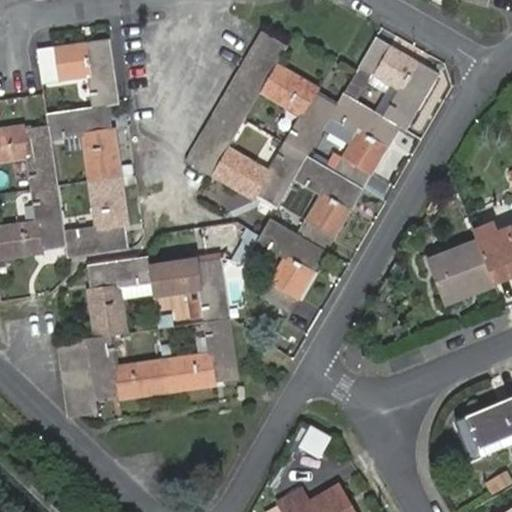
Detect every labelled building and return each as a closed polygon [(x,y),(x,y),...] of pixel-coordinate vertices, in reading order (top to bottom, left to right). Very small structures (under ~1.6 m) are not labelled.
[(281,60),(289,47),(263,33),(255,46),(281,60)] [(400,127),(408,132),(442,74),(376,35),(357,69),(372,77),(396,91),(381,116),(400,127)] [(86,41),(37,49),(42,85),(91,78),(95,104),(109,102),(119,101),(111,41),(86,45),(86,41)] [(281,60),(255,46),(247,59),(273,73),(280,62),(281,60)] [(273,73),(247,59),(240,71),(266,86),(273,73)] [(332,115),(339,104),(319,92),(322,87),(280,62),(273,73),(266,86),(262,93),(300,115),(284,141),(309,156),(324,128),(332,115)] [(372,77),(357,69),(345,94),(358,102),(372,77)] [(266,86),(240,71),(232,84),(258,99),(262,93),(266,86)] [(258,99),(232,84),(224,97),(251,112),(258,99)] [(334,171),(362,188),(400,127),(381,116),(358,102),(345,94),(339,104),(332,115),(359,131),(351,144),(334,171)] [(251,112),(224,97),(217,110),(242,125),(251,112)] [(109,102),(95,104),(46,112),(48,126),(49,136),(81,132),(89,183),(124,177),(116,127),(112,127),(109,102)] [(242,125),(217,110),(209,123),(235,138),(242,125)] [(332,115),(324,128),(351,144),(359,131),(332,115)] [(235,138),(209,123),(202,136),(227,151),(230,146),(235,138)] [(24,125),(0,128),(0,164),(29,160),(33,192),(57,188),(49,136),(48,126),(25,129),(24,125)] [(227,151),(202,136),(194,149),(220,164),(227,151)] [(230,146),(227,151),(220,164),(211,177),(254,202),(257,198),(276,210),(295,179),(309,156),(284,141),(269,168),(230,146)] [(220,164),(194,149),(186,162),(211,177),(220,164)] [(297,233),(325,250),(362,188),(334,171),(309,156),(295,179),(320,194),(297,233)] [(66,250),(67,259),(129,248),(127,225),(131,225),(124,177),(89,183),(95,229),(63,234),(66,250)] [(37,222),(0,227),(0,263),(44,257),(44,253),(66,250),(63,234),(57,188),(33,192),(37,222)] [(300,292),(325,250),(297,233),(272,218),(261,236),(259,239),(282,252),(257,297),(291,316),(303,295),(300,292)] [(500,228),(475,237),(476,240),(493,284),(511,276),(511,229),(502,233),(500,228)] [(261,236),(248,230),(242,239),(254,248),(259,239),(261,236)] [(475,292),(493,284),(476,240),(426,260),(442,298),(467,288),(466,286),(472,284),(475,292)] [(150,264),(149,257),(87,265),(91,288),(86,289),(92,339),(115,337),(127,335),(128,335),(128,333),(123,298),(121,285),(152,281),(150,264)] [(209,323),(231,320),(225,286),(222,259),(199,263),(199,258),(150,264),(152,281),(155,294),(155,298),(187,293),(190,318),(207,315),(209,323)] [(152,281),(121,285),(123,298),(155,294),(152,281)] [(444,305),(475,292),(472,284),(466,286),(467,288),(442,298),(444,305)] [(173,314),(157,316),(159,328),(174,327),(173,314)] [(238,380),(231,320),(209,323),(214,354),(163,361),(168,396),(219,389),(218,384),(238,380)] [(93,372),(94,385),(96,400),(97,401),(120,398),(121,403),(168,396),(163,361),(159,328),(135,332),(139,364),(132,366),(120,367),(115,337),(92,339),(88,339),(90,354),(93,372)] [(132,366),(127,335),(115,337),(120,367),(132,366)] [(88,339),(63,343),(57,344),(59,359),(90,354),(88,339)] [(90,354),(59,359),(61,374),(92,370),(90,354)] [(92,370),(61,374),(63,389),(94,385),(93,372),(92,370)] [(63,389),(64,404),(65,404),(96,400),(94,385),(63,389)] [(511,392),(460,415),(478,456),(511,441),(511,392)] [(65,404),(65,411),(66,419),(98,414),(97,401),(96,400),(65,404)] [(311,425),(301,442),(324,455),(333,437),(311,425)] [(491,494),(511,482),(504,468),(483,480),(491,494)] [(301,488),(279,500),(286,511),(354,511),(351,507),(348,509),(335,488),(309,501),(301,488)] [(511,511),(511,501),(495,511),(511,511)]
